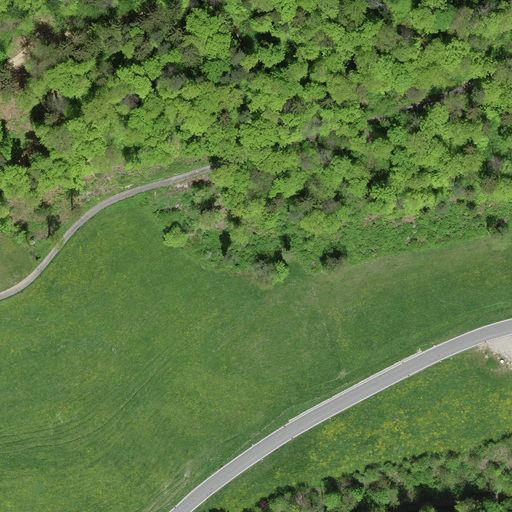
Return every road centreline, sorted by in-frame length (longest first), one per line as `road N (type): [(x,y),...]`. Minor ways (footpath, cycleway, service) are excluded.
road 1 (tertiary): [(178,511),(291,428),(423,358),(511,326)]
road 2 (track): [(0,72),(35,50),(165,0)]
